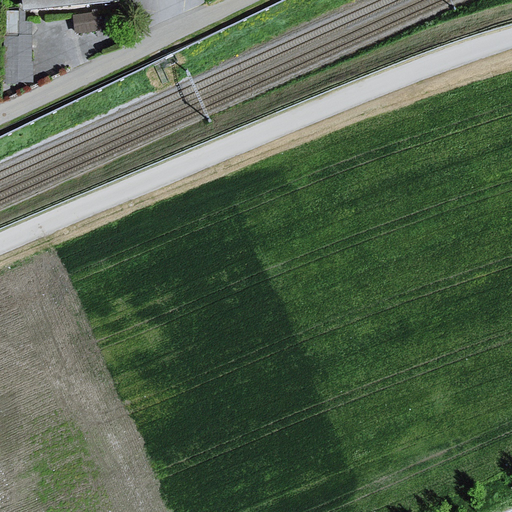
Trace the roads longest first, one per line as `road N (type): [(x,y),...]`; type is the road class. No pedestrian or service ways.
road 1 (track): [(0,243),(511,37)]
road 2 (residential): [(251,0),(0,118)]
